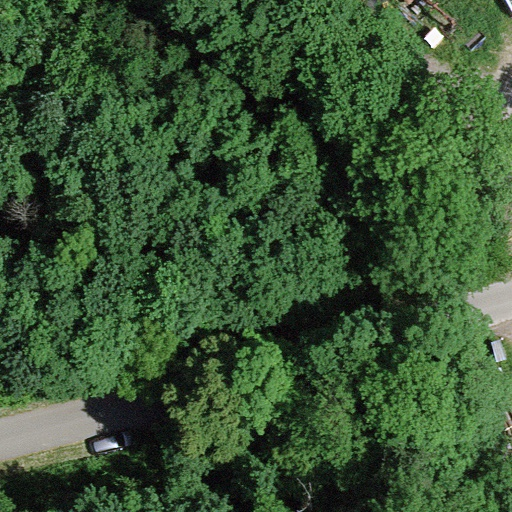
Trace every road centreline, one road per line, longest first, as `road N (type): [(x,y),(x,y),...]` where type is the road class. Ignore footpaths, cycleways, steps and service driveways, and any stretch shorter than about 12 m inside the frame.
road 1 (tertiary): [(0,438),(511,296)]
road 2 (track): [(511,179),(315,0)]
